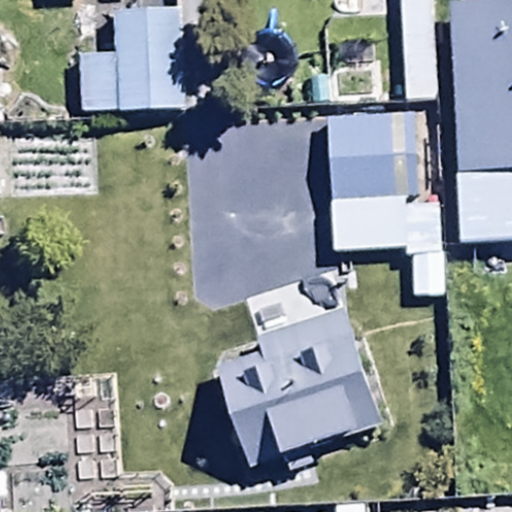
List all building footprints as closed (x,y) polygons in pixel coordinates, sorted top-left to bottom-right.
[(360,0),(361,17),(395,15),(394,0),(360,0)] [(511,3),(449,5),(454,251),(511,250),(511,3)] [(78,66),(80,121),(186,118),(183,18),(113,20),(114,65),(78,66)] [(440,118),(327,119),(329,259),(408,258),(408,305),(442,304),(440,118)] [(261,360),(215,375),(247,477),(279,467),(288,496),(315,488),(306,458),(381,434),(344,316),(255,343),(261,360)]
